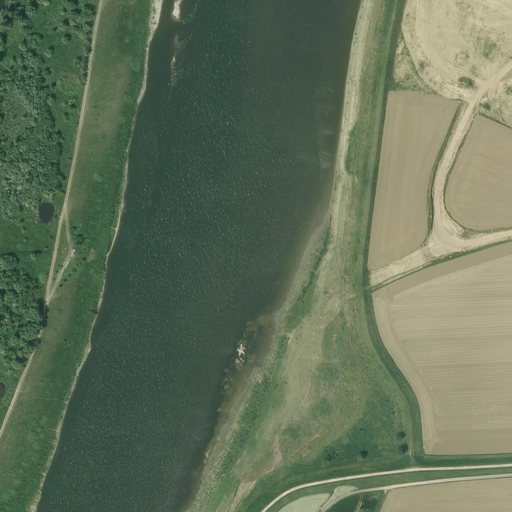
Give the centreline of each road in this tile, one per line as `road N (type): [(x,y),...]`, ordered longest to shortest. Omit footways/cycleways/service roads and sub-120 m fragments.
road 1 (track): [(263,511),(304,486),(511,464)]
road 2 (unclassified): [(322,511),(349,493),(511,475)]
